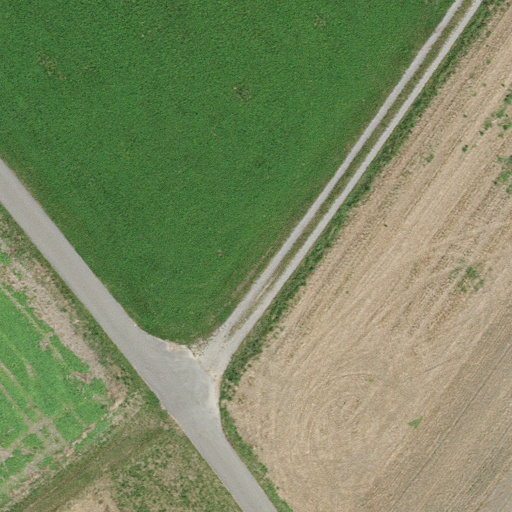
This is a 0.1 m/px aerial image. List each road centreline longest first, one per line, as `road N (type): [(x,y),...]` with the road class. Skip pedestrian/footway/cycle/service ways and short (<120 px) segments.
road 1 (track): [(29,511),(133,433),(223,346),(474,0)]
road 2 (residential): [(264,511),(0,178)]
